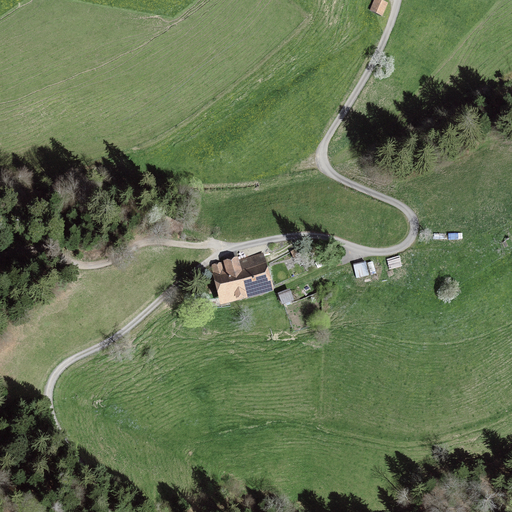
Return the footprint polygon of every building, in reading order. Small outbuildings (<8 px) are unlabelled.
[(389,8),(375,2),(369,15),(383,21),(389,8)] [(184,225),(161,217),(157,229),(179,237),(184,225)] [(223,300),(273,287),(269,273),(265,274),(260,255),(214,267),(223,300)] [(388,262),(391,274),(403,270),(400,259),(388,262)] [(354,270),(357,283),(370,280),(368,268),(354,270)] [(293,292),(284,296),(288,305),(297,300),(293,292)]
